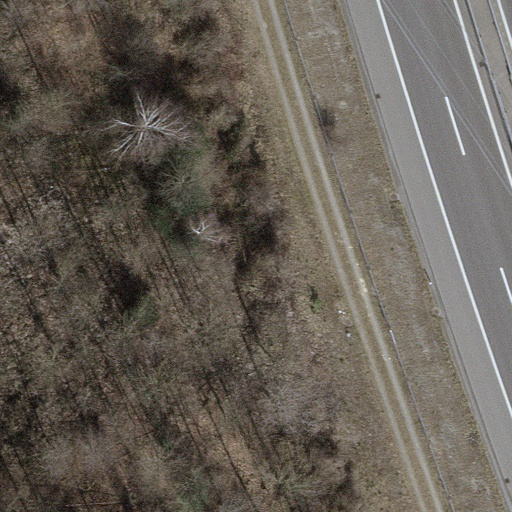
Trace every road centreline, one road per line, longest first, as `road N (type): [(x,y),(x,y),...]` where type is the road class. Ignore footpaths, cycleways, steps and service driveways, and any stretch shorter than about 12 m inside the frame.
road 1 (track): [(434,511),(266,0)]
road 2 (motorway): [(416,0),(511,305)]
